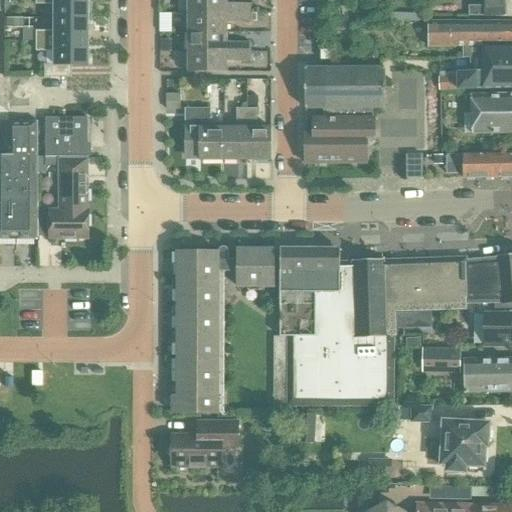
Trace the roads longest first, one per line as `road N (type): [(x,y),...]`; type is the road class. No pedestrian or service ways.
road 1 (tertiary): [(292,203),(511,202)]
road 2 (tertiary): [(141,204),(143,0)]
road 3 (residential): [(292,203),(291,0)]
road 4 (tertiary): [(141,204),(292,203)]
road 5 (residential): [(141,351),(141,204)]
road 6 (residential): [(141,351),(141,494)]
road 7 (residential): [(0,351),(141,351)]
